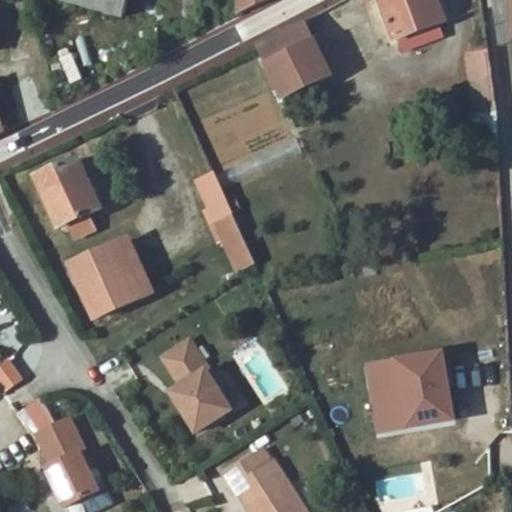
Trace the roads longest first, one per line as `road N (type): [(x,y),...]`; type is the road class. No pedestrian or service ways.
road 1 (residential): [(0,154),(304,0)]
road 2 (residential): [(0,231),(163,490)]
road 3 (unclassified): [(496,0),(511,215)]
